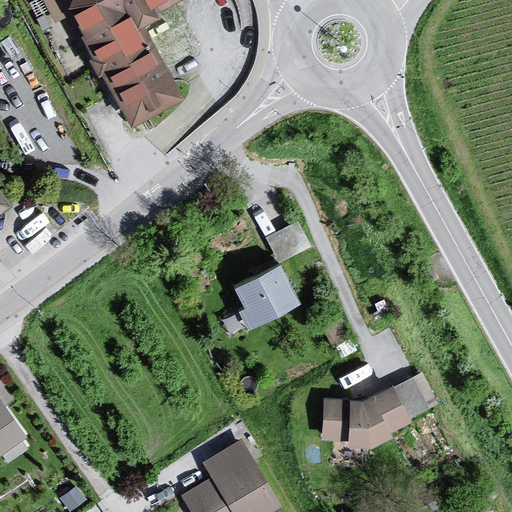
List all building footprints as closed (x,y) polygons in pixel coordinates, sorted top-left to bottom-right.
[(163,0),(65,0),(65,2),(129,121),(180,91),(138,15),(163,0)] [(300,219),(265,234),(277,259),(311,243),(300,219)] [(277,259),(231,283),(242,304),(236,307),(246,326),(298,298),(277,259)] [(341,323),(324,331),(331,344),(347,336),(341,323)] [(421,369),(392,384),(408,416),(437,401),(421,369)] [(359,396),(321,395),(320,437),(345,438),(346,442),(369,444),(390,433),(393,426),(408,418),(408,416),(392,384),(390,381),(359,396)] [(0,449),(24,433),(0,398),(0,449)] [(267,511),(280,504),(240,436),(200,459),(209,475),(179,492),(190,511),(267,511)] [(84,498),(74,484),(59,495),(70,509),(84,498)]
